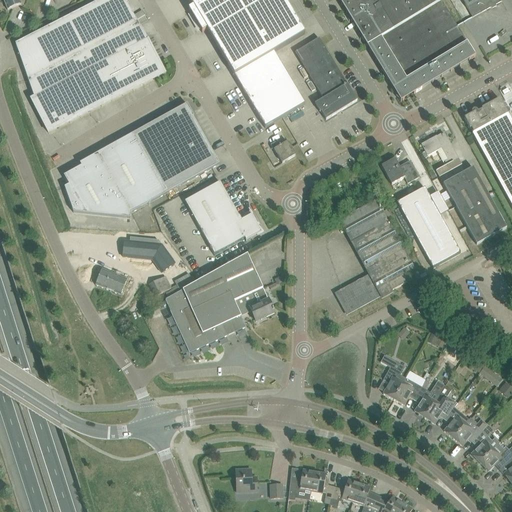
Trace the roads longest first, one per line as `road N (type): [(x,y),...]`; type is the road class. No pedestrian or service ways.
road 1 (residential): [(145,403),(65,274),(0,121)]
road 2 (residential): [(354,330),(367,409),(452,460),(495,511)]
road 3 (motorway): [(70,511),(0,300)]
road 4 (tertiary): [(448,490),(391,440),(286,403)]
road 5 (residential): [(282,427),(286,449),(373,476),(434,511)]
road 6 (tertiary): [(282,427),(332,436),(448,490)]
road 7 (residential): [(354,330),(511,246)]
road 8 (unclassified): [(297,204),(260,191),(189,77)]
road 9 (unclassified): [(395,129),(315,0)]
road 10 (unclassified): [(300,354),(297,204)]
road 11 (residential): [(58,149),(189,77)]
road 12 (tertiary): [(286,403),(240,402),(152,426)]
road 13 (unclassified): [(395,129),(511,65)]
road 14 (tertiary): [(152,426),(239,420),(282,427)]
road 15 (motorway): [(0,387),(40,511)]
road 16 (unknown): [(295,373),(245,363),(184,368),(171,357)]
road 17 (unclassified): [(297,204),(311,175),(395,129)]
